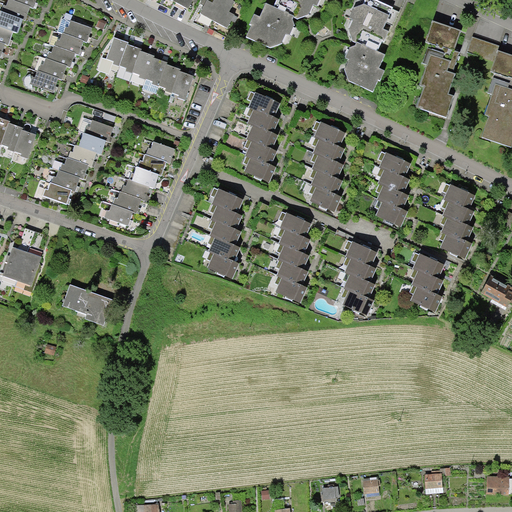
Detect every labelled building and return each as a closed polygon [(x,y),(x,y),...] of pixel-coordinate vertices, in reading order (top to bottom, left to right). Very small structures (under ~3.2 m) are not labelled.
[(26,20),(31,6),(14,0),(7,0),(7,3),(4,2),(0,11),(20,18),(26,20)] [(208,0),(207,0),(201,13),(215,20),(225,0),(214,0),(213,3),(208,0)] [(235,1),(233,0),(225,0),(215,20),(228,27),(234,15),(229,12),(235,1)] [(276,0),(274,7),(266,5),(259,17),(254,16),(249,26),(252,27),(247,40),(253,42),(257,40),(266,48),(281,45),(285,34),(289,36),(294,27),(293,19),(299,20),(311,14),(313,5),(318,6),(319,0),(276,0)] [(372,0),(365,0),(363,4),(353,9),(349,19),(354,23),(348,30),(354,45),(350,49),(346,60),(350,61),(344,71),(350,83),(373,93),(377,82),(379,82),(385,72),(380,70),(385,56),(377,51),(381,42),(384,43),(389,32),(384,29),(392,9),(372,0)] [(16,31),(20,18),(0,11),(0,12),(0,25),(14,30),(16,31)] [(87,41),(92,27),(70,19),(68,24),(65,23),(62,32),(82,39),(87,41)] [(448,95),(454,75),(462,54),(454,52),(461,32),(432,22),(424,44),(430,46),(423,65),(426,66),(419,86),(424,88),(416,110),(446,120),(454,97),(448,95)] [(8,45),(14,30),(0,25),(0,42),(4,44),(8,45)] [(78,52),(82,39),(62,32),(60,38),(57,37),(54,44),(76,51),(78,52)] [(128,42),(114,37),(106,59),(111,61),(110,64),(119,67),(119,66),(127,44),(128,42)] [(499,46),(472,37),(467,52),(494,61),(498,50),(499,46)] [(70,66),(76,51),(54,44),(52,51),(48,50),(46,58),(66,65),(70,66)] [(141,49),(127,44),(119,66),(125,68),(124,71),(133,74),(133,73),(141,51),(141,49)] [(511,54),(498,50),(494,61),(490,72),(494,73),(488,92),(492,94),(485,115),(489,116),(482,137),(511,147),(511,145),(511,54)] [(155,56),(141,51),(133,73),(139,75),(138,78),(146,80),(154,58),(155,56)] [(66,65),(46,58),(44,63),(41,62),(38,69),(58,76),(61,77),(66,65)] [(167,62),(154,58),(146,80),(152,81),(151,84),(159,86),(166,64),(167,62)] [(181,69),(166,64),(159,86),(164,88),(163,91),(172,94),(172,93),(180,71),(181,69)] [(58,76),(38,69),(36,76),(32,75),(29,82),(53,91),(58,76)] [(194,76),(180,71),(172,93),(178,95),(177,98),(185,101),(194,76)] [(280,104),(255,93),(249,106),(253,108),(273,117),(280,104)] [(273,117),(253,108),(247,122),(252,124),(272,133),(278,120),(273,117)] [(9,121),(0,118),(0,145),(1,146),(1,145),(8,123),(9,121)] [(346,131),(321,120),(315,133),(340,145),(346,131)] [(87,127),(85,133),(106,140),(109,141),(114,128),(93,121),(90,128),(87,127)] [(23,128),(8,123),(1,145),(6,147),(5,150),(14,153),(15,151),(22,129),(23,128)] [(272,133),(252,124),(246,137),(251,139),(271,148),(277,135),(272,133)] [(36,134),(22,129),(15,151),(20,153),(19,156),(28,159),(36,134)] [(83,133),(78,147),(97,153),(101,154),(106,140),(85,133),(83,133)] [(345,148),(320,136),(314,150),(338,161),(345,148)] [(271,148),(251,139),(245,153),(251,156),(270,164),(276,151),(271,148)] [(148,147),(146,154),(166,161),(170,162),(175,148),(153,141),(151,148),(148,147)] [(70,152),(68,158),(89,165),(92,166),(97,153),(78,147),(76,146),(73,153),(70,152)] [(408,162),(383,150),(377,164),(402,175),(408,162)] [(343,164),(318,152),(312,166),(337,177),(343,164)] [(140,160),(138,166),(157,173),(162,174),(166,161),(146,154),(145,154),(143,161),(140,160)] [(270,164),(251,156),(245,169),(270,180),(276,167),(270,164)] [(62,164),(60,171),(80,178),(84,179),(89,165),(68,158),(67,158),(64,165),(62,164)] [(131,172),(129,179),(150,186),(153,187),(157,173),(138,166),(136,166),(134,173),(131,172)] [(407,178),(382,167),(376,180),(401,191),(407,178)] [(343,180),(318,169),(312,182),(336,194),(343,180)] [(53,177),(51,184),(72,191),(75,192),(80,178),(60,171),(59,171),(56,178),(53,177)] [(123,185),(121,192),(141,198),(145,200),(150,186),(129,179),(126,186),(123,185)] [(46,190),(43,196),(68,205),(72,191),(51,184),(50,183),(48,190),(46,190)] [(406,194),(381,183),(375,196),(400,207),(406,194)] [(341,196),(316,185),(310,198),(335,210),(341,196)] [(474,196),(449,185),(443,198),(468,210),(474,196)] [(242,200),(217,189),(211,203),(215,205),(236,214),(242,200)] [(114,197),(112,204),(133,211),(136,212),(141,198),(121,192),(120,191),(117,198),(114,197)] [(405,210),(380,199),(374,213),(399,224),(405,210)] [(473,213),(448,201),(442,215),(467,226),(473,213)] [(106,210),(104,217),(128,225),(133,211),(112,204),(109,211),(106,210)] [(236,214),(215,205),(209,218),(214,220),(234,229),(240,216),(236,214)] [(310,224),(286,213),(279,227),(284,229),(304,238),(310,224)] [(472,229),(447,217),(441,231),(466,242),(472,229)] [(234,229),(214,220),(208,234),(213,236),(233,245),(239,232),(234,229)] [(304,238),(284,229),(278,242),(283,245),(303,254),(309,240),(304,238)] [(471,245),(446,234),(440,247),(465,259),(471,245)] [(233,245),(213,236),(207,249),(213,252),(232,260),(238,247),(233,245)] [(377,253),(352,242),(346,255),(351,258),(371,267),(377,253)] [(303,254),(283,245),(277,258),(282,260),(302,269),(308,256),(303,254)] [(3,275),(18,280),(27,252),(13,247),(3,275)] [(42,258),(27,252),(18,280),(32,285),(42,258)] [(232,260),(213,252),(207,266),(232,277),(238,263),(232,260)] [(445,266),(420,255),(414,269),(418,271),(439,280),(445,266)] [(371,267),(351,258),(345,271),(350,273),(370,282),(376,269),(371,267)] [(302,269),(282,260),(276,273),(282,276),(300,285),(306,271),(302,269)] [(439,280),(418,271),(412,284),(417,286),(437,295),(443,282),(439,280)] [(370,282),(350,273),(344,286),(348,289),(369,298),(375,284),(370,282)] [(511,285),(491,274),(481,293),(508,308),(511,301),(511,300),(511,285)] [(300,285),(282,276),(276,290),(300,301),(307,287),(300,285)] [(113,300),(70,285),(62,305),(87,314),(85,318),(104,325),(113,300)] [(437,295),(417,286),(411,300),(436,311),(442,298),(437,295)] [(369,298),(348,289),(342,302),(367,313),(373,300),(369,298)]
